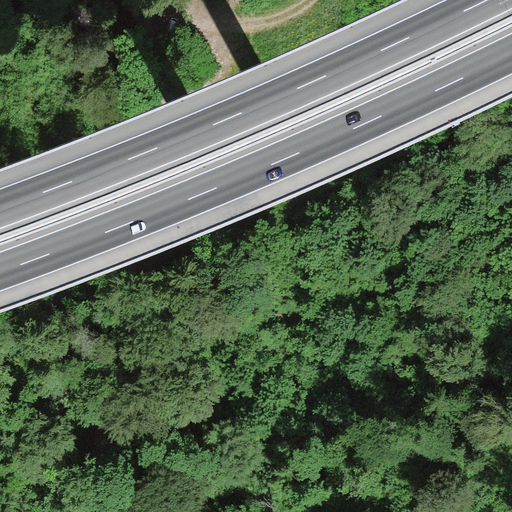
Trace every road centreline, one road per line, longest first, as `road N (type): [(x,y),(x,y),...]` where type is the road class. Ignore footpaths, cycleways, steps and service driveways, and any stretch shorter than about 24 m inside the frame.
road 1 (motorway): [(0,272),(262,168),(511,54)]
road 2 (motorway): [(486,0),(240,113),(0,208)]
road 3 (track): [(129,279),(160,89),(132,0)]
road 4 (track): [(129,279),(89,511)]
road 5 (track): [(134,4),(236,26),(310,0)]
